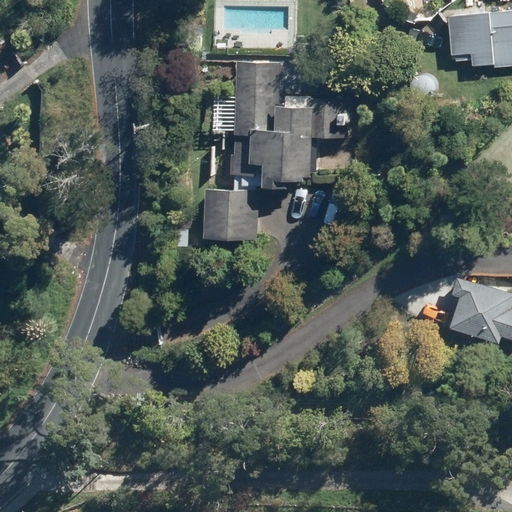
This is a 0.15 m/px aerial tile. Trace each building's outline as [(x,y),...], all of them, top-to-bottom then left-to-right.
[(511,64),(511,9),(493,12),(492,10),(451,13),(454,54),(457,53),(458,59),(475,58),(475,63),(496,61),(497,66),(511,64)] [(351,135),(352,96),(335,95),(336,92),(282,90),(283,60),(240,58),(237,153),(233,153),(233,172),(238,172),(237,187),(209,186),(208,236),(260,237),(261,187),(258,187),(258,184),(305,185),(305,175),(310,175),(310,170),(316,171),(317,134),(351,135)] [(422,103),(425,103),(428,103),(431,103),(433,102),(436,101),(438,99),(440,97),(441,95),(442,92),(443,89),(443,87),(442,84),(442,81),(440,79),(439,77),(437,75),(434,73),(432,72),(429,72),(426,72),(424,72),(421,73),(419,74),(416,76),(415,78),(413,80),(412,83),(411,85),(411,88),(412,91),(412,94),(414,96),(415,98),(417,100),(420,101),(422,103)] [(511,131),(477,165),(511,200),(511,131)] [(190,245),(191,229),(178,229),(177,245),(190,245)] [(466,294),(458,325),(508,338),(510,331),(511,331),(511,288),(463,276),(459,292),(466,294)]
